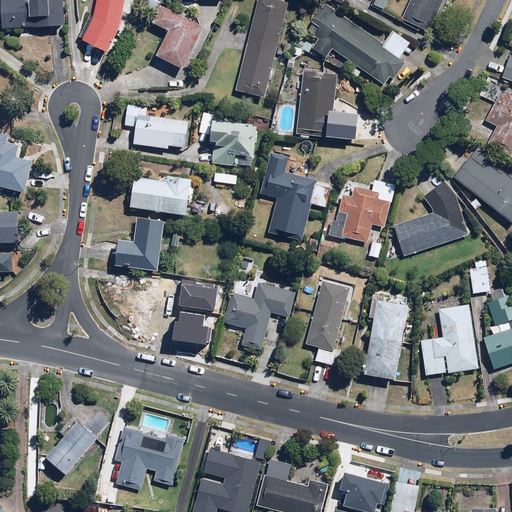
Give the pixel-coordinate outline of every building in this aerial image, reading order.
[(63,0),(3,0),(4,28),(64,26),(63,0)] [(126,0),(97,0),(95,16),(90,14),(79,38),(110,53),(121,29),(126,0)] [(289,3),(275,0),(259,0),(237,91),(266,98),(289,3)] [(389,0),(375,0),(373,6),(385,11),(389,0)] [(410,0),(402,19),(430,31),(444,0),(410,0)] [(384,44),(326,3),(312,21),(314,23),(309,30),(320,38),(314,48),(327,57),(333,49),(386,86),(392,77),(395,80),(406,64),(400,59),(411,43),(393,31),(384,44)] [(206,27),(163,6),(155,23),(172,31),(160,56),(185,68),(206,27)] [(511,56),(503,79),(511,82),(511,56)] [(340,73),(304,70),(297,135),(351,140),(354,116),(336,114),(340,73)] [(475,113),(467,128),(489,139),(488,143),(511,154),(511,92),(501,87),(486,118),(475,113)] [(190,120),(140,115),(141,105),(127,103),(125,125),(137,126),(135,146),(170,149),(170,147),(187,148),(190,120)] [(256,124),(213,123),(212,144),(215,144),(214,165),(255,166),(256,124)] [(7,135),(0,133),(0,186),(28,193),(35,162),(18,159),(21,147),(5,144),(7,135)] [(480,143),(454,177),(511,220),(511,178),(496,166),(501,159),(480,143)] [(317,180),(286,174),(290,157),(269,153),(260,195),(278,199),(272,228),(307,235),(312,207),(326,210),(331,185),(316,182),(317,180)] [(240,173),(219,171),(218,186),(238,187),(240,173)] [(136,178),(132,208),(189,216),(193,180),(159,175),(158,181),(136,178)] [(424,197),(433,212),(395,224),(404,253),(469,233),(457,195),(444,179),(424,197)] [(351,195),(339,193),(331,236),(369,244),(373,224),(386,227),(394,184),(374,180),(373,189),(353,185),(351,195)] [(21,211),(0,209),(0,242),(20,244),(21,211)] [(159,272),(165,222),(142,219),(139,245),(120,243),(118,267),(159,272)] [(382,242),(372,240),(368,257),(379,259),(382,242)] [(0,280),(2,280),(3,272),(14,273),(14,255),(0,254),(0,280)] [(491,290),(487,259),(474,260),(475,267),(470,268),(474,292),(491,290)] [(350,286),(321,279),(306,342),(318,345),(315,359),(338,365),(342,348),(335,347),(350,286)] [(295,291),(260,283),(257,297),(232,291),(223,328),(235,331),(236,327),(247,330),(243,346),(263,351),(272,313),(289,317),(295,291)] [(181,290),(132,286),(131,301),(145,302),(143,318),(155,318),(154,326),(173,327),(172,333),(192,334),(193,322),(190,322),(190,309),(183,308),(184,294),(180,294),(181,290)] [(482,338),(494,369),(511,362),(511,303),(508,293),(506,294),(504,287),(490,293),(493,301),(488,303),(498,332),(482,338)] [(220,291),(199,289),(197,310),(218,311),(220,291)] [(397,380),(409,306),(386,303),(387,296),(373,294),(371,311),(377,312),(367,375),(397,380)] [(479,368),(470,304),(438,309),(442,336),(422,339),(427,376),(479,368)] [(67,473),(112,423),(98,411),(86,424),(79,418),(47,455),(67,473)] [(174,485),(186,439),(157,432),(156,435),(123,426),(115,457),(125,460),(119,483),(142,489),(147,468),(158,471),(156,481),(174,485)] [(234,511),(249,511),(262,463),(212,450),(206,471),(225,476),(224,482),(201,476),(191,511),(216,511),(218,508),(234,511)] [(288,511),(322,511),(330,484),(312,479),(310,486),(288,480),(293,464),(271,458),(258,503),(288,511)] [(382,504),(387,484),(345,474),(341,490),(347,492),(343,506),(369,511),(375,511),(377,503),(382,504)] [(417,511),(415,511),(419,485),(396,481),(391,511),(417,511)] [(0,511),(12,511),(0,497),(0,511)]
